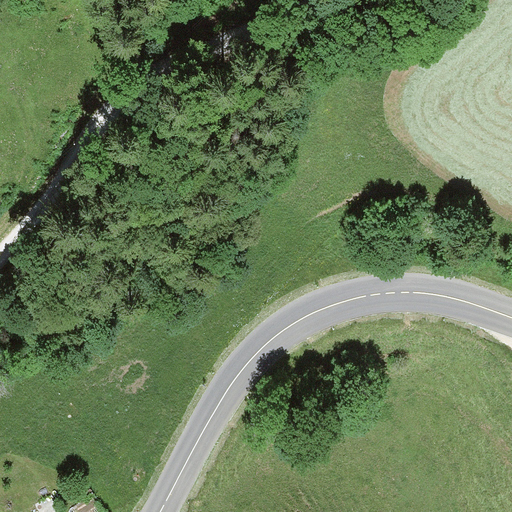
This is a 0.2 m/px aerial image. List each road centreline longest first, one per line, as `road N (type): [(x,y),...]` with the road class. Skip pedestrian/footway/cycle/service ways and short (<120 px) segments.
road 1 (tertiary): [(511,315),(452,291),(414,290),(358,292),(305,314),(257,352),(219,402),(157,511)]
road 2 (unclassified): [(329,0),(233,37),(133,91),(106,113),(53,196),(0,258)]
